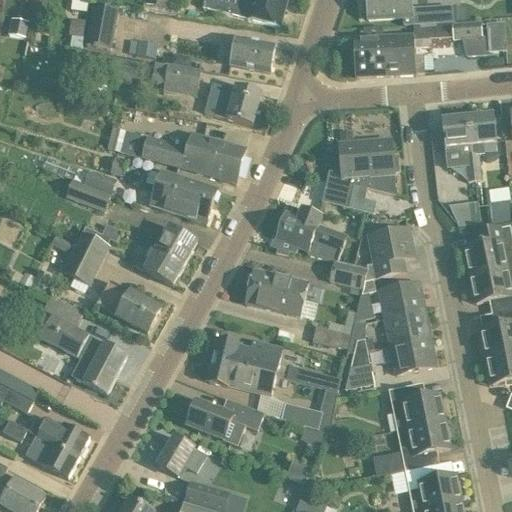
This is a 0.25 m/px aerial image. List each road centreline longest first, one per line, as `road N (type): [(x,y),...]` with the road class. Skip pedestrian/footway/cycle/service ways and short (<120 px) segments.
road 1 (residential): [(82,511),(217,276),(297,101)]
road 2 (residential): [(492,511),(437,233),(427,219),(414,93)]
